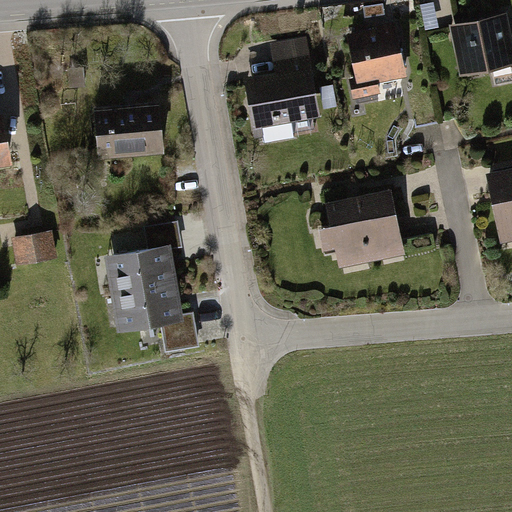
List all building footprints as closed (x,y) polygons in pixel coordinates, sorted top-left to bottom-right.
[(511,12),(451,24),(461,76),(493,70),(496,89),(511,85),(511,12)] [(401,22),(350,30),(362,103),(387,99),(383,78),(409,74),(401,22)] [(250,74),(259,125),(269,123),(272,141),(301,136),(298,118),(324,114),(311,34),(275,40),(280,69),(250,74)] [(88,67),(70,68),(72,87),(89,86),(88,67)] [(167,99),(98,105),(103,156),(171,150),(167,99)] [(0,111),(0,162),(20,160),(14,110),(0,111)] [(511,164),(488,169),(502,246),(511,244),(511,164)] [(396,186),(330,198),(334,222),(324,224),(329,252),(340,250),(343,267),(409,255),(396,186)] [(111,254),(118,291),(186,279),(181,249),(186,248),(180,218),(147,223),(151,247),(111,254)] [(56,229),(13,235),(17,265),(60,259),(56,229)] [(192,312),(186,279),(118,291),(125,331),(166,323),(171,348),(204,342),(198,311),(192,312)]
